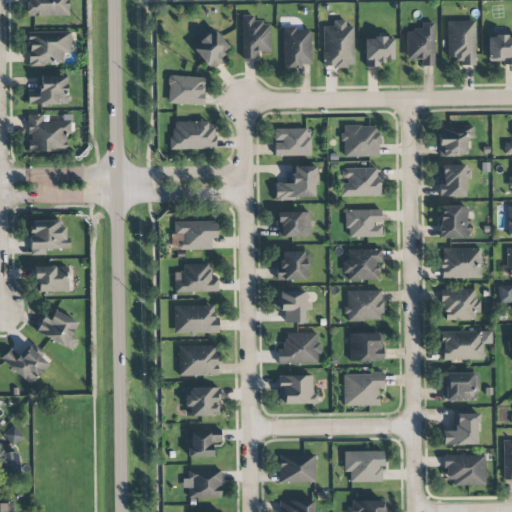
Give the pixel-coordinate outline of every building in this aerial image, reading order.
[(26,0),(26,16),(69,16),(68,0),(26,0)] [(270,23),(253,22),(253,16),(242,15),(242,58),(256,58),(256,52),(269,52),(270,23)] [(353,67),(353,26),(345,27),(345,21),(333,21),(333,27),(322,27),(323,67),(353,67)] [(447,58),(457,57),(458,66),(475,65),(474,21),(446,21),(447,58)] [(406,60),(421,59),(421,67),(434,66),(433,23),(421,23),(421,31),(405,31),(406,60)] [(310,28),(282,29),(283,67),(311,67),(310,28)] [(230,49),(212,29),(191,49),(209,68),(230,49)] [(71,32),(28,32),(27,64),(62,65),(62,52),(70,52),(71,32)] [(511,35),(488,35),(487,61),(501,61),(501,64),(511,64),(511,35)] [(393,37),(364,37),(365,67),(382,67),(382,60),(393,60),(393,37)] [(67,74),(40,75),(40,91),(27,91),(27,105),(67,104),(67,74)] [(168,104),(203,105),(204,77),(169,76),(168,104)] [(66,151),(65,133),(71,133),(71,115),(62,115),(62,120),(49,120),(48,115),(28,115),(28,152),(66,151)] [(207,121),(171,122),(171,150),(215,149),(215,128),(207,128),(207,121)] [(379,157),(378,126),(342,126),(343,157),(379,157)] [(466,138),(473,138),(473,126),(438,126),(439,156),(466,155),(466,138)] [(273,129),(274,156),(309,156),(309,128),(273,129)] [(464,165),(439,165),(440,197),(464,196),(464,165)] [(274,184),(275,199),(316,199),(315,166),(292,167),(292,183),(274,184)] [(340,196),(379,196),(378,168),(342,168),(342,185),(339,185),(340,196)] [(468,238),(467,206),(438,207),(439,239),(468,238)] [(380,209),(345,210),(346,238),(381,237),(380,209)] [(309,211),(276,212),(277,238),(310,237),(309,211)] [(30,255),(45,255),(45,250),(69,249),(69,239),(65,239),(65,226),(59,227),(59,220),(29,221),(30,255)] [(174,222),(174,233),(183,233),(183,242),(178,242),(178,250),(211,249),(211,240),(216,240),(216,221),(174,222)] [(480,278),(480,248),(441,249),(441,279),(480,278)] [(377,281),(377,262),(381,262),(382,250),(344,249),(344,280),(377,281)] [(279,280),(305,280),(304,251),(278,252),(279,280)] [(209,264),(183,265),(183,272),(174,272),(174,293),(218,291),(217,278),(210,279),(209,264)] [(67,292),(68,267),(36,266),(35,292),(67,292)] [(511,285),(497,286),(498,303),(511,302),(511,285)] [(442,320),(478,320),(478,299),(474,299),(475,290),(443,289),(442,320)] [(381,290),(346,291),(346,321),(381,321),(381,290)] [(276,311),(284,311),(284,322),(303,323),(304,292),(276,291),(276,311)] [(174,333),(218,333),(218,317),(213,317),(213,305),(173,305),(174,333)] [(35,334),(73,350),(77,341),(70,338),(78,321),(53,310),(49,321),(42,318),(35,334)] [(491,331),(441,332),(442,361),(483,359),(483,344),(491,344),(491,331)] [(277,364),(319,364),(318,332),(283,333),(284,349),(277,349),(277,364)] [(348,334),(349,362),(383,361),(382,333),(348,334)] [(27,386),(50,365),(31,345),(17,358),(9,350),(1,357),(27,386)] [(217,375),(217,345),(178,346),(178,376),(217,375)] [(378,405),(378,389),(383,389),(383,373),(343,374),(343,406),(378,405)] [(477,373),(442,374),(442,402),(478,401),(477,373)] [(312,375),(277,376),(278,405),(317,404),(317,394),(312,394),(312,375)] [(184,416),(218,415),(218,387),(184,388),(184,416)] [(477,413),(454,413),(454,431),(443,431),(443,445),(477,445),(477,413)] [(22,438),(15,426),(1,434),(8,446),(22,438)] [(219,428),(185,429),(185,457),(212,457),(212,443),(220,443),(219,428)] [(511,440),(502,441),(503,480),(511,480),(511,440)] [(349,482),(383,482),(382,451),(344,452),(344,472),(349,472),(349,482)] [(18,474),(18,452),(0,452),(0,465),(5,466),(5,474),(18,474)] [(314,455),(279,454),(278,482),(314,483),(314,455)] [(485,455),(442,455),(443,480),(452,480),(452,486),(485,485),(485,455)] [(220,470),(188,471),(188,498),(221,498),(220,470)] [(279,511),(313,511),(313,500),(280,501),(279,511)] [(346,511),(382,511),(382,500),(351,501),(351,508),(347,508),(346,511)] [(0,503),(0,511),(12,511),(13,504),(0,503)]
